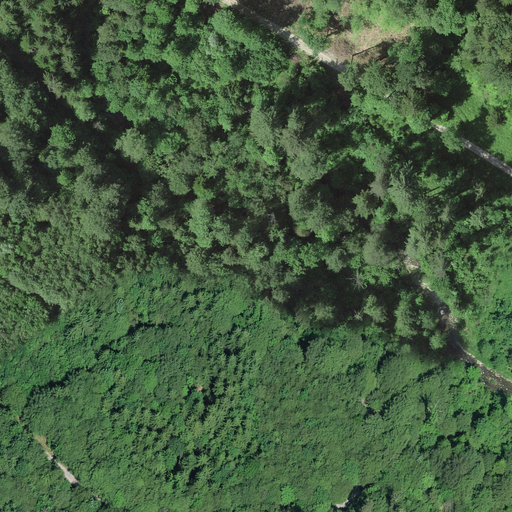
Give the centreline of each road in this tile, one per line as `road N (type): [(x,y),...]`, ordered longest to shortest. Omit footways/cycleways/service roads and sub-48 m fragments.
road 1 (track): [(0,39),(113,151),(201,197),(258,281),(280,338),(358,398),(367,419),(354,494),(339,507),(241,511)]
road 2 (track): [(228,0),(511,173)]
road 3 (track): [(112,511),(0,412)]
